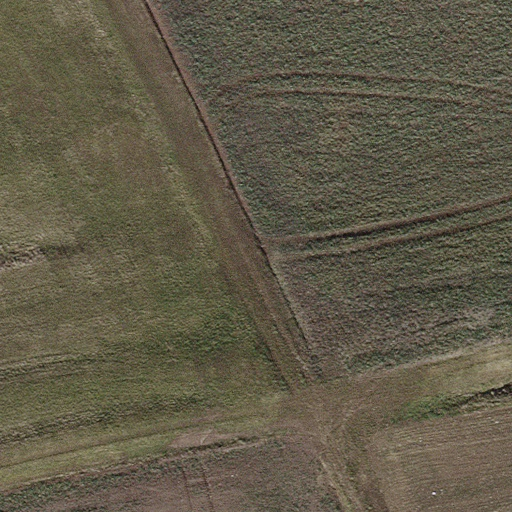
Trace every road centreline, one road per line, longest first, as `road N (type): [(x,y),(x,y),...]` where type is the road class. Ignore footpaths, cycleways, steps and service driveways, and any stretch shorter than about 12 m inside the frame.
road 1 (track): [(313,393),(100,0)]
road 2 (track): [(0,437),(313,393)]
road 3 (track): [(313,393),(511,355)]
road 4 (track): [(370,511),(313,393)]
